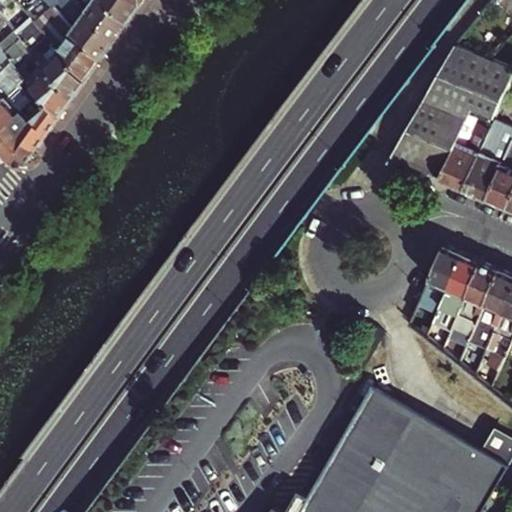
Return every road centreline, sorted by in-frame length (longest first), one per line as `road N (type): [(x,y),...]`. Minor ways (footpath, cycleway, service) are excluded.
road 1 (trunk): [(392,0),(9,511)]
road 2 (trunk): [(58,511),(440,0)]
road 3 (unknown): [(486,426),(424,341),(371,294),(342,286),(326,265),(324,241),(485,0)]
road 4 (tertiary): [(25,209),(174,0)]
road 5 (residential): [(511,237),(444,214),(372,244)]
